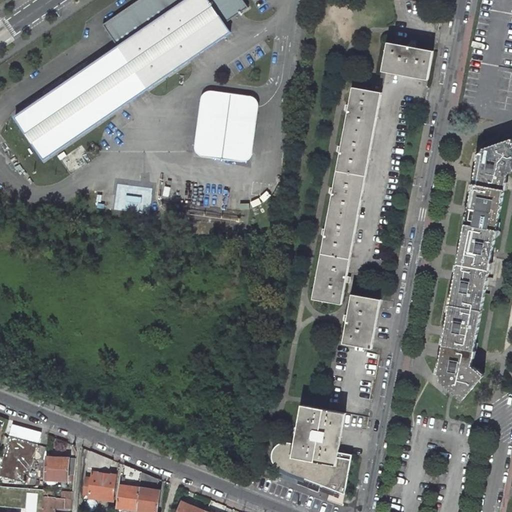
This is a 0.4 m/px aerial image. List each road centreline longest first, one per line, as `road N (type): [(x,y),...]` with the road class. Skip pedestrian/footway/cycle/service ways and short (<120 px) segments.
road 1 (unclassified): [(372,511),(465,0)]
road 2 (unknown): [(290,0),(267,161),(248,190),(112,172),(44,195),(0,170)]
road 3 (unclassified): [(0,408),(175,475)]
road 4 (unknown): [(0,111),(100,40)]
road 5 (unclassified): [(488,511),(506,392)]
